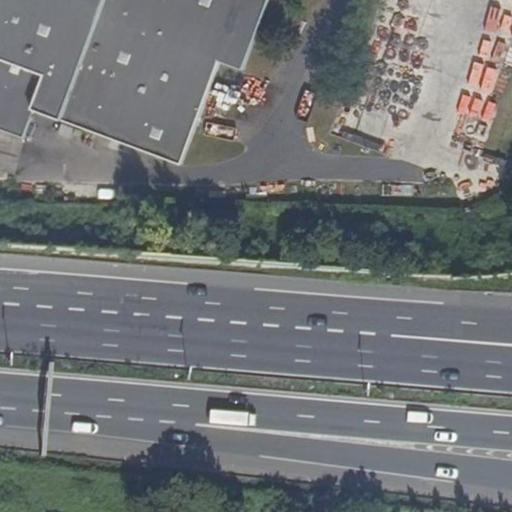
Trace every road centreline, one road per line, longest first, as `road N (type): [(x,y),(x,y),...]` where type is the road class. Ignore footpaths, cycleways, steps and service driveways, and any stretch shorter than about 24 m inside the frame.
road 1 (motorway): [(386,355),(0,316)]
road 2 (motorway): [(195,409),(259,442),(511,474)]
road 3 (motorway): [(195,409),(511,437)]
road 4 (unknown): [(0,161),(262,176)]
road 5 (motorway): [(0,396),(195,409)]
road 6 (unknown): [(262,176),(457,177)]
road 7 (unknown): [(345,0),(262,176)]
road 8 (motorway): [(511,329),(454,324),(386,355)]
road 9 (motorway): [(511,366),(386,355)]
